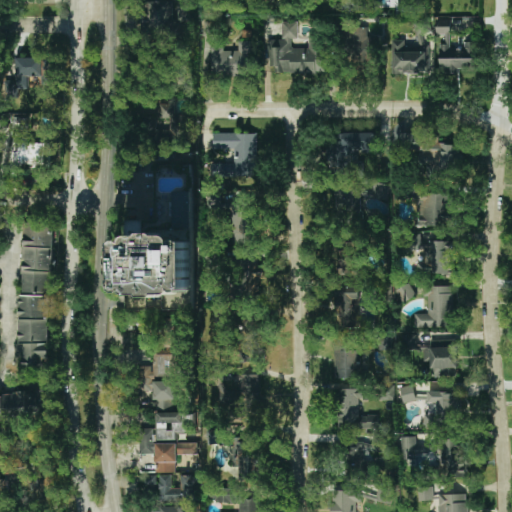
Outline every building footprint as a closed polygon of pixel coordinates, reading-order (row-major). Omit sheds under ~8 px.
[(398,0),(399,12),(408,12),(407,0),(398,0)] [(173,2),(144,1),(143,35),(172,36),(173,2)] [(476,44),(450,43),(451,18),(436,17),(435,35),(445,35),(444,43),(440,43),(439,73),(457,74),(457,68),(476,69),(476,44)] [(324,74),(325,36),(309,36),(308,48),(291,48),(291,39),(297,39),(298,22),(282,22),(282,41),(270,41),(269,72),(324,74)] [(367,27),(348,27),(348,51),(358,51),(358,72),(375,72),(376,37),(367,37),(367,27)] [(427,73),(427,51),(405,52),(405,40),(391,40),(391,74),(427,73)] [(250,41),(238,41),(238,51),(224,51),(223,47),(211,47),(212,77),(251,76),(250,41)] [(52,85),(51,58),(15,58),(15,88),(27,88),(27,76),(41,76),(41,85),(52,85)] [(175,115),(175,103),(146,104),(147,125),(159,125),(159,140),(187,139),(186,115),(175,115)] [(256,132),(213,133),(213,149),(227,149),(227,176),(257,175),(256,132)] [(339,132),(339,144),(329,144),(329,167),(358,168),(358,151),(374,151),(374,133),(339,132)] [(458,139),(399,138),(399,153),(416,153),(416,162),(428,162),(428,174),(457,174),(458,139)] [(50,143),(15,142),(14,164),(50,165),(50,143)] [(367,195),(387,200),(390,185),(370,181),(367,195)] [(341,219),(357,222),(362,192),(336,187),(331,211),(342,214),(341,219)] [(418,225),(453,225),(453,193),(418,192),(418,225)] [(254,205),(233,205),(233,244),(254,244),(254,205)] [(50,294),(52,224),(22,223),(20,293),(50,294)] [(122,293),(193,294),(194,236),(135,235),(135,241),(123,241),(122,293)] [(452,240),(411,239),(411,249),(423,250),(422,262),(417,262),(417,273),(451,274),(452,240)] [(337,246),(336,274),(353,275),(354,247),(337,246)] [(401,304),(416,295),(408,281),(393,289),(401,304)] [(361,285),(337,285),(336,327),(360,327),(361,285)] [(415,327),(446,326),(446,330),(455,330),(453,285),(427,286),(428,313),(415,313),(415,327)] [(48,359),(48,295),(18,295),(18,357),(31,358),(31,367),(43,367),(43,359),(48,359)] [(176,336),(176,330),(183,329),(183,317),(137,319),(138,342),(151,341),(151,336),(176,336)] [(253,331),(253,325),(245,324),(241,360),(262,362),(265,333),(253,331)] [(334,342),(334,378),(359,378),(358,342),(334,342)] [(458,376),(458,342),(426,342),(426,360),(431,360),(431,376),(458,376)] [(260,374),(239,374),(239,389),(220,388),(220,401),(260,402),(260,374)] [(175,381),(155,380),(154,428),(140,428),(139,453),(153,454),(153,439),(175,439),(175,432),(183,432),(183,412),(174,412),(175,381)] [(394,399),(395,384),(380,384),(380,399),(394,399)] [(415,400),(412,384),(400,387),(403,403),(415,400)] [(379,428),(379,415),(358,415),(359,398),(363,398),(363,388),(338,388),(337,428),(379,428)] [(0,395),(0,418),(29,418),(28,410),(41,410),(40,394),(27,395),(27,391),(5,393),(5,395),(0,395)] [(423,428),(456,428),(456,392),(429,391),(429,413),(424,413),(423,428)] [(207,430),(207,444),(220,444),(219,429),(207,430)] [(370,470),(370,459),(364,460),(364,451),(390,450),(389,435),(371,435),(371,442),(346,443),(346,471),(370,470)] [(414,459),(413,453),(424,452),(424,446),(416,446),(416,436),(400,436),(401,459),(414,459)] [(433,456),(441,456),(440,475),(464,476),(465,439),(434,438),(433,456)] [(232,467),(239,467),(239,479),(259,480),(260,457),(250,456),(251,442),(233,441),(232,467)] [(156,472),(176,472),(177,444),(156,443),(156,472)] [(199,499),(198,473),(180,473),(180,488),(172,488),(171,474),(144,475),(145,500),(199,499)] [(53,498),(54,480),(37,479),(36,497),(53,498)] [(418,485),(418,500),(433,500),(433,485),(418,485)] [(391,503),(393,488),(377,486),(376,501),(391,503)] [(358,511),(358,490),(330,490),(330,511),(358,511)] [(260,511),(261,498),(232,497),(232,491),(222,491),(221,502),(239,503),(238,511),(260,511)] [(438,494),(438,511),(467,511),(467,493),(438,494)]
